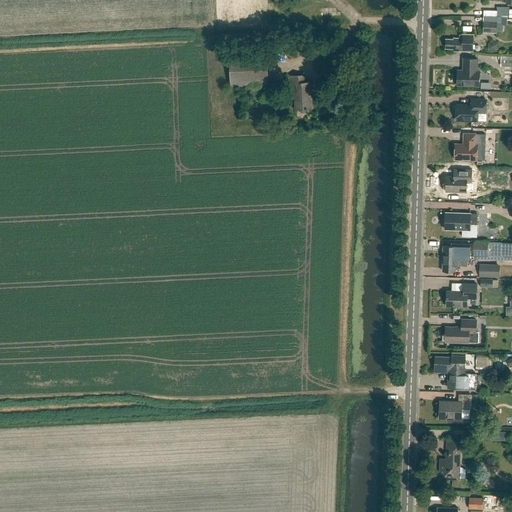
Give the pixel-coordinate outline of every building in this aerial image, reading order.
[(497,11),(483,10),(483,17),(497,17),(509,18),(509,7),(497,7),(497,11)] [(482,33),(496,33),(497,17),(483,17),(482,33)] [(473,52),(473,35),(463,35),(463,39),(454,38),(454,40),(446,39),(446,49),(454,49),(454,51),(473,52)] [(231,87),(268,85),(267,53),(229,55),(231,87)] [(511,64),(511,56),(501,57),(500,65),(511,64)] [(477,71),(478,59),(464,59),(463,66),(465,66),(465,71),(458,71),(457,86),(479,87),(480,72),(477,71)] [(304,83),(304,76),(290,76),(291,86),(294,86),(295,109),(311,109),(310,94),(311,94),(311,83),(304,83)] [(486,113),(486,100),(471,100),(471,106),(457,105),(456,120),(478,121),(478,113),(486,113)] [(456,144),(456,160),(478,160),(486,160),(486,134),(476,134),(464,134),(464,144),(456,144)] [(472,170),(461,170),(456,169),(455,177),(447,176),(446,191),(466,192),(466,183),(471,183),(472,170)] [(477,237),(477,225),(477,214),(446,213),(445,229),(462,230),(462,237),(477,237)] [(487,242),(473,242),(473,256),(487,256),(487,242)] [(443,259),(467,259),(467,255),(458,254),(458,252),(456,252),(457,247),(443,246),(443,259)] [(467,266),(467,259),(443,259),(443,271),(456,272),(456,266),(467,266)] [(500,277),(500,264),(480,264),(479,276),(500,277)] [(480,287),(492,288),(493,279),(481,278),(480,287)] [(476,299),(477,284),(464,284),(464,292),(447,291),(446,306),(460,307),(460,308),(467,308),(468,299),(476,299)] [(476,333),(477,320),(462,320),(461,328),(446,327),(445,342),(479,343),(479,333),(476,333)] [(435,372),(448,373),(448,388),(451,388),(476,389),(476,374),(465,374),(464,372),(465,356),(452,356),(452,357),(436,357),(435,372)] [(470,409),(471,395),(459,395),(459,402),(440,402),(440,418),(447,418),(447,421),(448,422),(461,423),(461,409),(470,409)] [(490,440),(506,440),(506,432),(490,432),(490,440)] [(459,461),(460,460),(461,444),(448,443),(447,460),(441,460),(441,473),(440,474),(440,478),(441,479),(445,479),(446,478),(465,479),(465,471),(459,467),(459,461)] [(483,509),(483,498),(469,497),(469,509),(483,509)]
